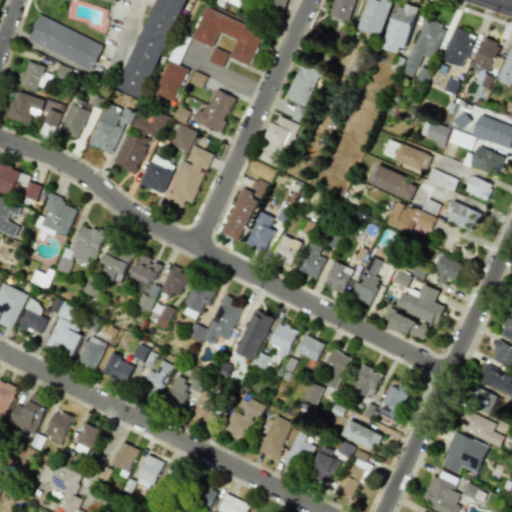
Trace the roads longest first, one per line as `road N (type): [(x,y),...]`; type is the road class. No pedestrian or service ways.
road 1 (residential): [(0,138),(68,163),(156,227),(450,373)]
road 2 (residential): [(0,349),(325,511)]
road 3 (residential): [(511,239),(385,511)]
road 4 (residential): [(308,0),(197,245)]
